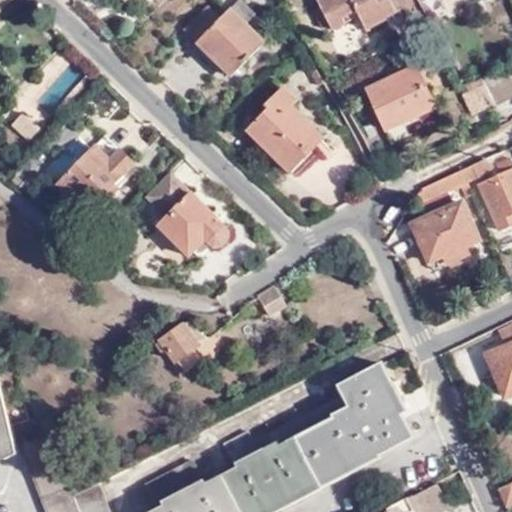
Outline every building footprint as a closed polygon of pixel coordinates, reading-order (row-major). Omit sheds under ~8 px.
[(0,0),(0,14),(14,0),(0,0)] [(318,0),(326,14),(321,16),(326,26),(331,23),(335,32),(364,17),(371,30),(411,9),(406,0),(318,0)] [(425,0),(416,0),(428,23),(435,20),(425,0)] [(240,3),(232,11),(248,27),(256,18),(240,3)] [(232,79),(266,45),(248,27),(232,11),(222,23),(210,10),(188,34),(200,46),(199,47),(232,79)] [(419,70),(370,92),(387,130),(438,109),(419,70)] [(493,104),(511,96),(511,72),(484,83),(493,104)] [(482,83),(463,93),(472,112),(492,103),(482,83)] [(270,111),(248,134),(291,176),(325,141),(293,109),(298,104),(285,91),(268,109),(270,111)] [(116,150),(113,153),(100,142),(59,187),(94,217),(119,191),(117,190),(134,171),(128,167),(131,164),(116,150)] [(511,225),(511,164),(510,161),(496,167),(499,174),(477,185),(498,232),(511,225)] [(485,170),(482,162),(459,172),(463,182),(485,170)] [(427,198),(463,182),(459,172),(423,188),(427,198)] [(228,237),(228,229),(171,174),(148,198),(169,219),(161,226),(192,256),(196,252),(201,256),(212,243),(216,245),(221,245),(224,244),(228,237)] [(413,224),(429,261),(446,255),(449,262),(469,253),(465,245),(479,238),(463,202),(413,224)] [(446,255),(429,261),(433,269),(449,262),(446,255)] [(288,304),(278,286),(259,299),(268,315),(288,304)] [(195,345),(205,339),(189,324),(163,340),(164,342),(160,344),(163,350),(167,348),(176,362),(197,349),(195,345)] [(511,349),(511,327),(499,333),(507,352),(511,349)] [(197,349),(176,362),(183,375),(205,362),(197,349)] [(511,349),(507,352),(490,359),(507,400),(511,397),(511,349)] [(402,417),(396,403),(401,401),(384,366),(340,388),(344,397),(254,444),(250,436),(223,449),(234,473),(207,487),(194,463),(147,487),(159,511),(156,511),(262,511),(361,463),(364,467),(414,441),(402,417)] [(0,447),(15,444),(0,379),(0,447)] [(401,401),(396,403),(402,417),(407,414),(401,401)] [(76,511),(71,499),(47,436),(23,442),(50,511),(76,511)] [(361,463),(262,511),(278,511),(364,469),(364,467),(361,463)] [(511,505),(511,485),(500,491),(508,508),(511,505)] [(71,499),(76,511),(105,511),(96,487),(71,499)] [(415,511),(410,499),(387,510),(387,511),(415,511)]
